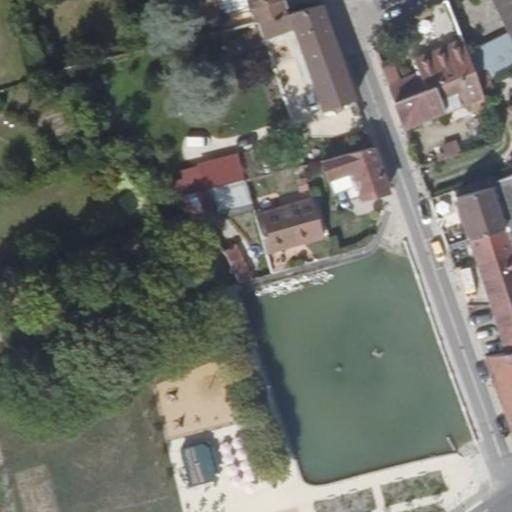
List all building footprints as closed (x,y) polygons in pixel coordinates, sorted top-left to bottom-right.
[(232,14),(236,26),(285,14),(280,0),(245,0),(248,9),(232,14)] [(511,31),(495,0),(488,0),(504,30),(506,33),(508,37),(511,45),(511,31)] [(511,0),(495,0),(511,31),(511,0)] [(285,14),(236,26),(238,32),(256,28),(260,38),(291,27),(322,109),(353,99),(320,5),(285,14)] [(506,33),(504,30),(477,45),(478,47),(506,33)] [(506,33),(478,47),(480,51),(508,37),(506,33)] [(495,76),(511,68),(511,45),(508,37),(480,51),(495,76)] [(465,54),(461,42),(413,62),(417,74),(424,92),(472,73),(468,61),(466,58),(465,54)] [(472,73),(483,70),(478,57),(468,61),(472,73)] [(491,95),(483,70),(472,73),(482,98),(491,95)] [(424,92),(393,105),(402,130),(468,102),(470,106),(483,101),(482,98),(472,73),(424,92)] [(417,74),(387,87),(393,105),(424,92),(417,74)] [(193,131),(184,116),(162,129),(171,143),(193,131)] [(462,155),(487,146),(485,139),(459,147),(462,155)] [(315,147),(302,150),(306,163),(320,159),(315,147)] [(386,191),(371,147),(346,153),(354,179),(350,180),(353,190),(359,189),(362,198),(386,191)] [(454,148),(457,157),(462,155),(459,147),(454,148)] [(354,179),(346,153),(323,159),(331,186),(350,180),(354,179)] [(511,181),(497,186),(511,234),(511,235),(505,237),(510,254),(476,264),(491,309),(505,354),(511,352),(511,181)] [(208,194),(217,220),(253,207),(244,182),(208,194)] [(511,235),(511,234),(497,186),(455,199),(476,264),(510,254),(505,237),(511,235)] [(201,190),(173,197),(198,226),(214,221),(201,190)] [(311,199),(253,214),(264,253),(322,237),(311,199)] [(236,244),(221,251),(237,284),(252,280),(236,244)] [(511,352),(505,354),(485,358),(511,435),(511,352)]
